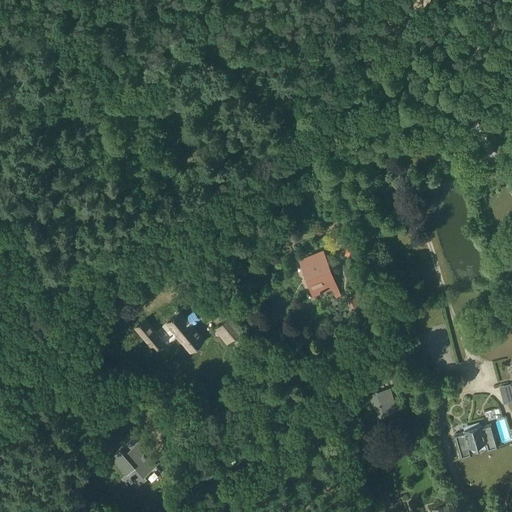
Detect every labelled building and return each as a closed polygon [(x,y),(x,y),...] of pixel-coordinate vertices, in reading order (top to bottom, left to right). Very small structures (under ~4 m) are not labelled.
[(358,249),(359,242),(347,240),(345,247),(358,249)] [(324,256),(302,265),(313,294),(335,285),(324,256)] [(179,311),(166,323),(190,351),(203,340),(192,326),(200,319),(192,310),(184,317),(179,311)] [(229,317),(214,330),(226,345),(242,332),(229,317)] [(164,343),(144,319),(135,327),(154,351),(164,343)] [(410,369),(399,372),(404,388),(414,385),(410,369)] [(146,389),(137,396),(153,416),(153,415),(162,425),(171,418),(163,408),(162,409),(146,389)] [(389,390),(370,395),(376,417),(395,411),(389,390)] [(505,446),(511,443),(511,429),(509,420),(498,424),(505,446)] [(463,432),(454,435),(460,458),(471,455),(469,448),(485,443),(487,450),(497,447),(491,424),(480,426),(480,425),(462,431),(463,432)] [(119,449),(106,460),(112,466),(115,463),(124,474),(118,479),(124,486),(129,482),(135,488),(146,479),(143,476),(155,466),(142,450),(144,449),(138,442),(124,454),(119,449)] [(385,493),(374,496),(377,505),(379,505),(377,499),(386,496),(385,493)]
